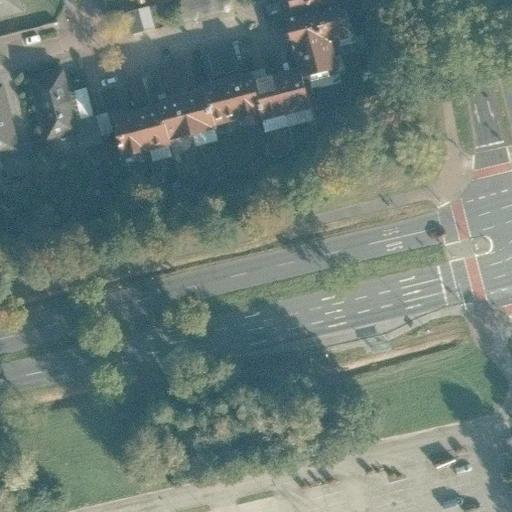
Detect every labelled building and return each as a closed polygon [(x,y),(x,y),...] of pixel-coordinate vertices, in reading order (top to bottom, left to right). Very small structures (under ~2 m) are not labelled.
[(23,0),(0,0),(0,16),(26,10),(23,0)] [(202,0),(203,12),(249,9),(248,0),(202,0)] [(285,0),(286,18),(330,6),(329,0),(285,0)] [(292,54),(296,53),(300,69),(304,84),(335,76),(327,45),(347,40),(337,4),(330,6),(286,18),(283,19),(292,54)] [(151,5),(129,11),(135,33),(157,27),(151,5)] [(231,47),(207,53),(212,75),(236,69),(231,47)] [(175,66),(163,69),(168,90),(188,86),(190,79),(185,60),(174,63),(175,66)] [(65,67),(30,76),(46,141),(78,132),(81,131),(78,118),(65,67)] [(300,69),(274,77),(285,119),(312,112),(305,89),(304,84),(300,69)] [(225,81),(236,122),(260,116),(251,83),(249,75),(225,81)] [(285,119),(274,77),(251,83),(260,116),(262,125),(285,119)] [(4,81),(0,82),(0,155),(4,155),(22,150),(20,143),(4,81)] [(143,81),(131,84),(135,100),(147,97),(143,81)] [(203,91),(213,128),(236,122),(225,81),(202,87),(203,91)] [(203,91),(179,97),(190,139),(214,132),(213,128),(203,91)] [(156,103),(157,107),(167,145),(190,139),(179,97),(156,103)] [(157,107),(133,113),(145,155),(168,149),(167,145),(157,107)] [(133,113),(110,119),(121,161),(145,155),(133,113)] [(94,114),(78,118),(81,131),(78,132),(82,146),(101,141),(94,114)] [(32,140),(20,143),(22,150),(4,155),(10,175),(39,168),(32,140)]
